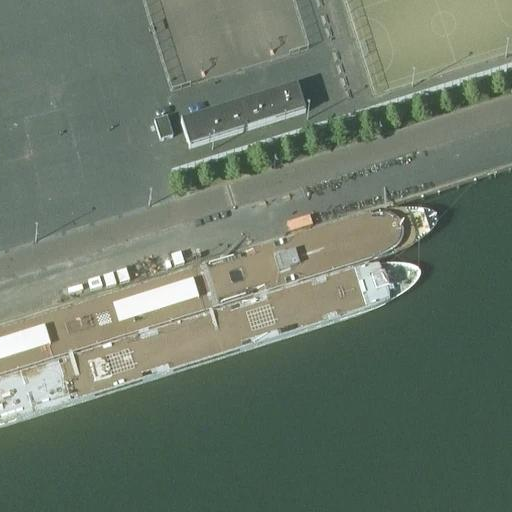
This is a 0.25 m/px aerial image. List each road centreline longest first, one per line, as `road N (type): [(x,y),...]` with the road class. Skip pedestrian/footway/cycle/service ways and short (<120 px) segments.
road 1 (residential): [(159,218),(511,109)]
road 2 (unclassified): [(0,268),(159,218)]
